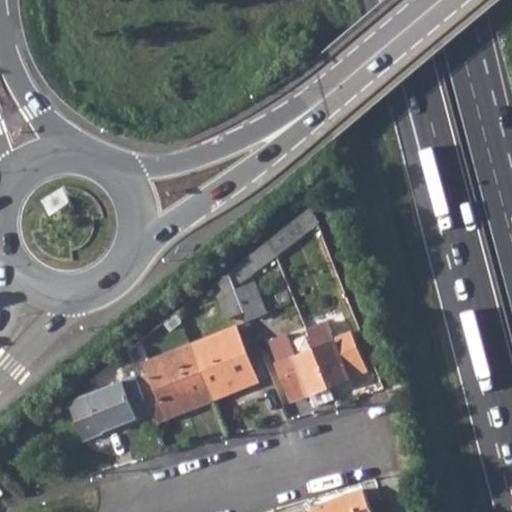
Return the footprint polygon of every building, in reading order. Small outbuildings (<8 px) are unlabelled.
[(303,211),(298,215),(304,227),(308,224),(303,211)] [(298,215),(269,238),(276,254),(305,231),(304,227),(298,215)] [(269,238),(229,270),(235,287),(276,254),(269,238)] [(229,270),(212,283),(227,319),(245,311),(236,288),(235,287),(229,270)] [(254,281),(236,288),(245,311),(249,320),(267,312),(254,281)] [(330,387),(350,379),(349,376),(366,369),(350,332),(334,338),(327,322),(307,331),(315,351),(330,387)] [(236,325),(190,343),(212,398),(258,380),(236,325)] [(330,387),(315,351),(295,358),(285,335),(268,341),(292,399),(311,392),(316,406),(335,399),(330,387)] [(148,374),(137,378),(152,413),(155,421),(212,398),(190,343),(144,363),(148,374)] [(136,376),(65,404),(81,441),(102,432),(101,428),(119,420),(121,425),(152,413),(137,378),(136,376)] [(101,428),(102,432),(121,425),(119,420),(101,428)] [(372,511),(362,487),(311,507),(311,511),(372,511)]
